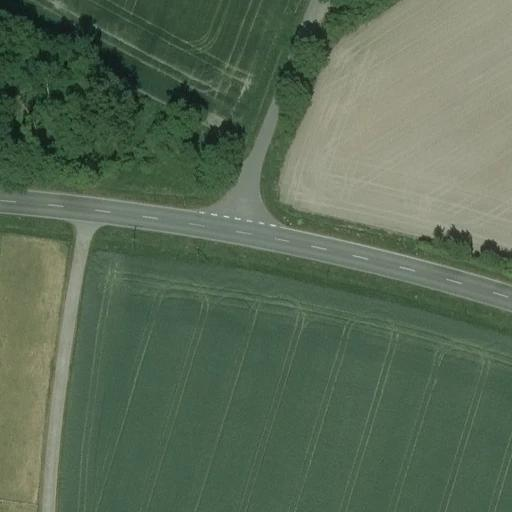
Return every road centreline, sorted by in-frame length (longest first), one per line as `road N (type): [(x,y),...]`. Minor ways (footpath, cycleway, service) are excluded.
road 1 (tertiary): [(237,233),(511,301)]
road 2 (unclassified): [(317,0),(237,233)]
road 3 (tertiary): [(0,202),(237,233)]
